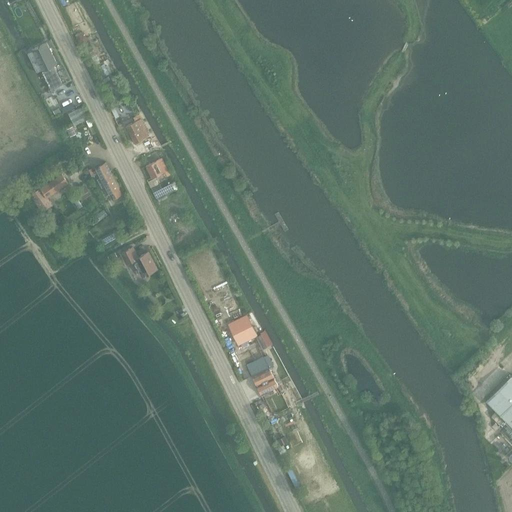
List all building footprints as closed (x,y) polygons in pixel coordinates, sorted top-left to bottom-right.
[(33,49),(28,51),(37,70),(42,67),(52,88),(63,82),(53,62),(57,60),(47,40),(32,47),(33,49)] [(132,104),(126,107),(132,117),(137,114),(132,104)] [(69,112),(75,124),(90,117),(85,105),(69,112)] [(134,143),(140,140),(143,145),(150,141),(140,119),(136,122),(136,121),(135,122),(126,126),(134,143)] [(72,126),(67,129),(70,137),(76,134),(72,126)] [(145,166),(151,178),(163,172),(157,160),(145,166)] [(102,188),(104,186),(108,194),(109,194),(112,199),(121,195),(118,189),(119,188),(105,161),(95,167),(96,170),(92,172),(91,169),(88,170),(92,176),(98,173),(100,178),(97,179),(102,188)] [(47,197),(68,182),(62,173),(30,194),(42,211),(52,204),(47,197)] [(155,179),(147,183),(150,188),(150,189),(158,185),(155,179)] [(158,185),(150,189),(156,200),(163,196),(160,190),(158,185)] [(104,208),(91,219),(95,224),(108,213),(104,208)] [(114,233),(108,236),(111,241),(117,238),(114,233)] [(121,253),(126,264),(133,260),(142,276),(157,268),(148,251),(138,257),(132,247),(124,251),(121,253)] [(255,335),(246,317),(229,325),(238,343),(255,335)] [(261,334),(256,336),(262,349),(268,347),(261,334)] [(268,355),(263,357),(269,368),(273,366),(268,355)] [(246,365),(261,394),(278,386),(269,368),(263,357),(246,365)] [(511,374),(485,400),(511,427),(511,374)] [(504,421),(495,412),(491,416),(500,425),(504,421)] [(278,423),(272,425),(278,438),(284,435),(278,423)] [(284,435),(278,438),(281,445),(287,442),(284,435)]
